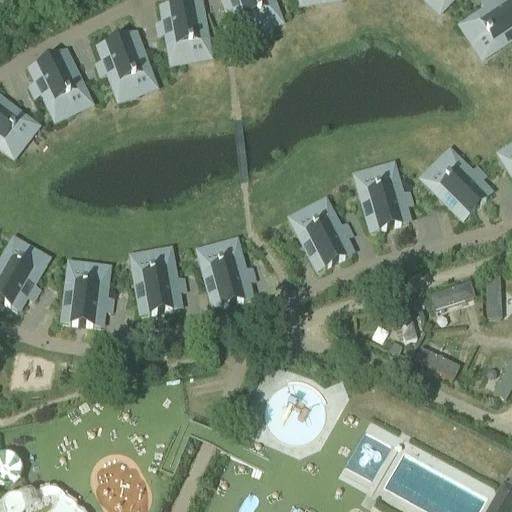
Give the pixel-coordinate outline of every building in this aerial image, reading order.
[(218,4),(223,17),(230,15),(242,45),(266,36),(260,21),(278,14),(272,0),(224,0),(225,1),(218,4)] [(296,0),(298,13),(324,9),(322,0),(296,0)] [(415,0),(425,8),(432,0),(439,0),(449,10),(458,0),(415,0)] [(511,1),(511,0),(500,0),(495,4),(492,0),(486,0),(478,6),(483,12),(456,31),(470,52),(484,43),(494,58),(511,46),(511,1)] [(152,27),(154,42),(162,41),(168,73),(193,68),(190,52),(209,49),(201,3),(157,10),(160,26),(152,27)] [(417,37),(427,31),(411,5),(401,11),(417,37)] [(136,36),(94,51),(100,66),(92,69),(97,82),(105,80),(116,110),(140,101),(134,86),(152,80),(136,36)] [(26,91),(32,104),(40,101),(54,130),(77,118),(70,104),(87,96),(66,53),(26,73),(33,87),(26,91)] [(457,61),(474,89),(487,81),(470,54),(457,61)] [(472,104),(490,130),(501,122),(482,97),(472,104)] [(0,101),(0,156),(13,167),(29,147),(16,137),(27,122),(0,101)] [(422,158),(433,153),(417,121),(407,126),(422,158)] [(511,147),(510,149),(511,151),(511,166),(503,173),(511,187),(511,147)] [(441,183),(428,197),(462,230),(493,198),(482,187),(487,181),(477,171),(471,176),(448,154),(430,172),(441,183)] [(368,174),(373,190),(355,195),(368,240),(411,228),(406,212),(414,210),(410,196),(402,198),(393,167),(368,174)] [(340,231),(325,203),(303,214),(310,229),(294,238),(315,279),(355,259),(347,244),(354,241),(348,228),(340,231)] [(257,286),(253,272),(245,274),(236,243),(211,250),(216,266),(198,271),(211,316),(253,304),(249,289),(257,286)] [(27,304),(34,308),(41,295),(34,291),(50,263),(28,250),(20,264),(4,255),(0,261),(0,306),(19,318),(27,304)] [(183,313),(180,298),(188,296),(185,282),(177,283),(171,251),(146,256),(149,272),(131,275),(139,321),(183,313)] [(103,333),(104,317),(112,318),(114,303),(106,302),(109,270),(84,267),(82,283),(64,281),(59,328),(103,333)] [(511,291),(495,291),(493,318),(511,319),(511,291)] [(213,407),(218,393),(191,383),(186,397),(213,407)] [(113,403),(117,431),(127,429),(123,402),(113,403)] [(64,421),(76,449),(86,445),(73,417),(64,421)] [(28,429),(18,433),(34,471),(44,467),(28,429)] [(165,435),(160,450),(193,461),(198,445),(165,435)] [(86,469),(103,505),(115,499),(99,464),(86,469)] [(174,504),(180,491),(146,476),(140,490),(174,504)] [(63,477),(51,483),(63,511),(78,511),(79,511),(63,477)] [(508,511),(511,507),(511,477),(505,490),(502,489),(489,511),(508,511)]
